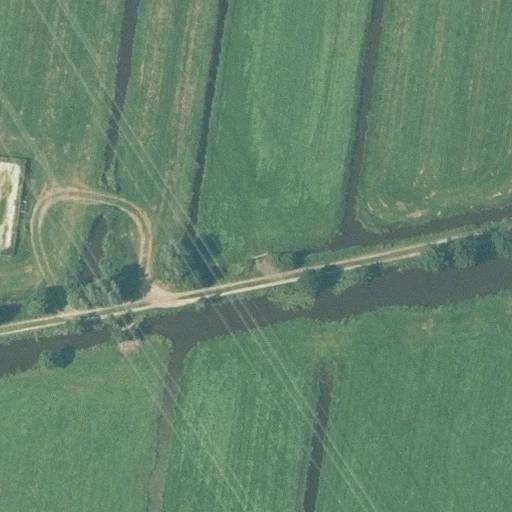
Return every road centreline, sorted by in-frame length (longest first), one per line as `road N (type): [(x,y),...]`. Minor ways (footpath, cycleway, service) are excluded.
road 1 (unclassified): [(65,318),(511,232)]
road 2 (track): [(177,0),(127,321)]
